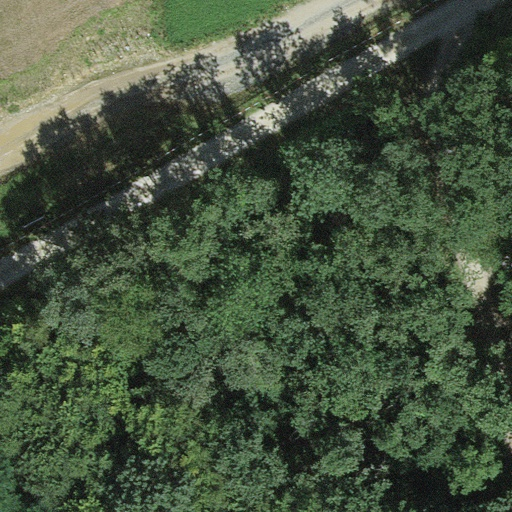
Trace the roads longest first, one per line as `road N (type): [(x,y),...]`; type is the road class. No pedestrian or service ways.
road 1 (track): [(0,273),(480,0)]
road 2 (track): [(511,416),(419,37)]
